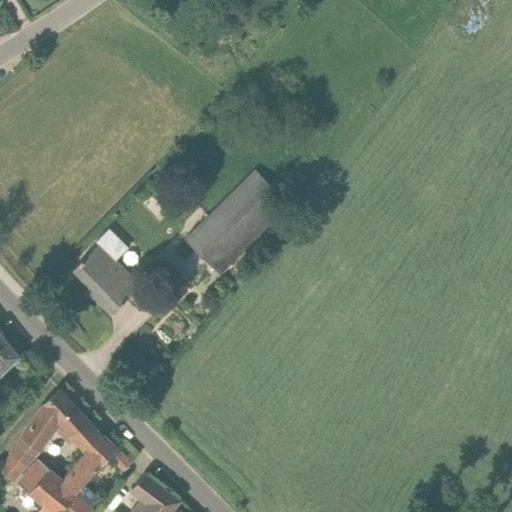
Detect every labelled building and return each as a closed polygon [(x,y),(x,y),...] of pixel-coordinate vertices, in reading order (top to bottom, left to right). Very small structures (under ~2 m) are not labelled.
[(255,170),(185,238),(220,273),(289,205),(255,170)] [(140,284),(115,259),(128,247),(109,228),(95,242),(97,245),(75,267),(103,295),(98,300),(111,313),(140,284)] [(0,374),(19,355),(0,330),(0,374)] [(91,424),(59,389),(44,404),(22,435),(10,453),(12,455),(0,469),(3,471),(0,474),(0,483),(4,487),(11,478),(13,479),(24,465),(26,466),(55,426),(65,438),(70,433),(75,438),(91,424)] [(65,482),(75,491),(77,492),(60,511),(65,511),(67,510),(69,511),(87,511),(102,496),(85,480),(115,447),(103,435),(102,436),(101,436),(86,450),(87,451),(77,462),(65,482)] [(60,511),(77,492),(75,491),(65,482),(39,461),(20,481),(44,503),(36,511),(60,511)] [(169,511),(178,500),(143,472),(131,486),(150,501),(141,511),(169,511)]
